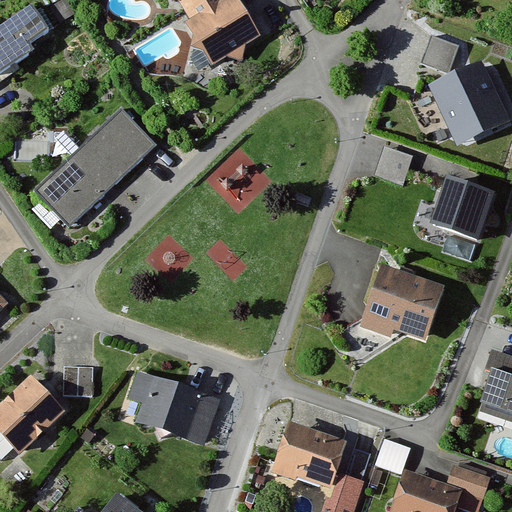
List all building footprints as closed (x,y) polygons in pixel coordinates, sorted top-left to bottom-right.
[(169,0),(172,4),(178,2),(191,22),(186,25),(213,67),(260,38),(236,0),(169,0)] [(32,10),(0,31),(0,74),(31,54),(27,48),(48,34),(32,10)] [(458,48),(432,38),(422,65),(449,74),(458,48)] [(482,65),(431,89),(458,147),(509,123),(482,65)] [(121,110),(37,191),(70,224),(153,143),(121,110)] [(412,158),(384,149),(375,176),(403,185),(412,158)] [(494,198),(447,181),(430,227),(477,244),(494,198)] [(441,292),(383,272),(366,321),(424,341),(441,292)] [(511,359),(493,353),(487,373),(493,375),(481,410),(511,420),(511,359)] [(93,370),(65,370),(64,397),(93,397),(93,370)] [(218,401),(138,374),(130,398),(143,403),(138,419),(204,442),(218,401)] [(30,380),(0,409),(0,434),(21,456),(63,415),(30,380)] [(343,455),(287,436),(275,470),(331,490),(343,455)] [(410,450),(385,441),(376,466),(401,475),(410,450)] [(462,492),(456,509),(466,511),(478,511),(491,476),(453,464),(445,487),(462,492)] [(462,492),(445,487),(406,474),(393,511),(455,511),(456,509),(462,492)] [(353,511),(363,485),(342,478),(334,503),(328,501),(324,511),(353,511)] [(140,511),(116,494),(102,511),(140,511)]
